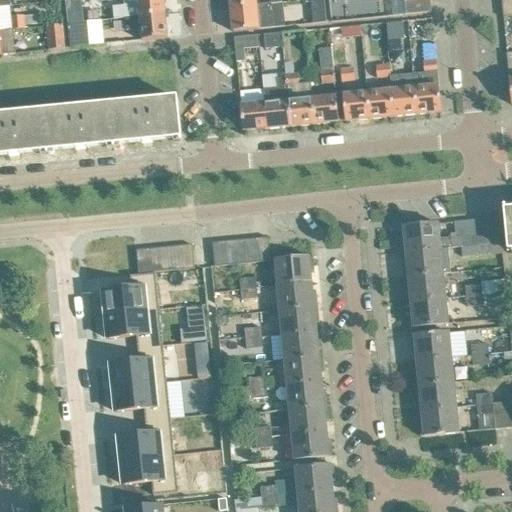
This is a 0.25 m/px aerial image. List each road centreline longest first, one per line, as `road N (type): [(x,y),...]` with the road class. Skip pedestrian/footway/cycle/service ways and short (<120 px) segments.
road 1 (residential): [(375,492),(345,198)]
road 2 (residential): [(59,227),(345,198)]
road 3 (residential): [(90,511),(59,227)]
road 4 (residential): [(475,137),(216,162)]
road 5 (residential): [(216,162),(0,184)]
road 6 (residential): [(198,0),(216,162)]
road 7 (residential): [(475,137),(461,0)]
road 8 (residential): [(345,198),(481,177)]
